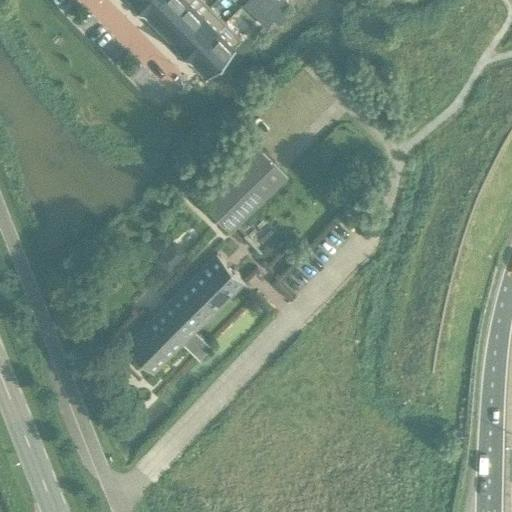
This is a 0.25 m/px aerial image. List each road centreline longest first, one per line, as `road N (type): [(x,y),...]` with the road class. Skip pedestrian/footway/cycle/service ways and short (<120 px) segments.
road 1 (unclassified): [(117,511),(0,213)]
road 2 (primary): [(511,278),(492,367),(488,511)]
road 3 (secondary): [(54,511),(0,375)]
road 4 (residential): [(91,0),(183,90)]
